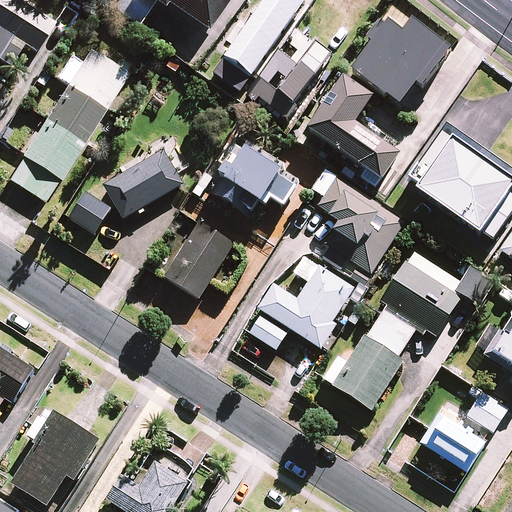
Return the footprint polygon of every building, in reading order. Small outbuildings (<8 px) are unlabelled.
[(54,24),(18,0),(0,0),(0,60),(9,66),(23,44),(35,52),(54,24)] [(117,0),(112,8),(138,25),(153,3),(160,9),(163,4),(203,31),(223,0),(117,0)] [(331,54),(263,7),(236,45),(257,60),(237,90),(255,103),(258,100),(286,119),(331,54)] [(421,91),(450,54),(412,24),(403,35),(381,19),(366,38),(374,44),(352,72),(400,109),(416,88),(421,91)] [(241,62),(223,49),(207,70),(225,83),(241,62)] [(115,66),(89,50),(8,181),(46,204),(131,67),(119,60),(115,66)] [(343,79),(307,131),(381,183),(400,157),(355,125),(373,100),(343,79)] [(416,193),(480,238),(511,192),(511,183),(452,142),(416,193)] [(298,186),(231,144),(219,163),(226,167),(218,178),(224,182),(215,198),(247,218),(255,204),(262,208),(267,199),(284,209),(298,186)] [(183,186),(160,147),(126,168),(128,171),(103,186),(124,222),(183,186)] [(405,225),(337,180),(318,208),(340,223),(325,246),(371,277),(405,225)] [(110,210),(85,194),(69,219),(94,235),(110,210)] [(233,246),(198,224),(164,278),(199,300),(233,246)] [(511,237),(501,253),(511,260),(511,237)] [(460,285),(413,254),(381,304),(386,307),(348,364),(339,358),(324,381),(371,412),(403,363),(398,359),(417,329),(435,340),(463,297),(477,306),(491,284),(470,270),(460,285)] [(354,291),(319,269),(299,302),(274,287),(259,311),(264,314),(250,336),(277,352),(289,331),(321,351),(336,327),(333,325),(354,291)] [(511,320),(503,334),(490,326),(475,349),(485,355),(483,357),(511,376),(511,320)] [(0,397),(5,400),(13,405),(35,370),(0,348),(0,397)] [(508,411),(481,395),(467,418),(493,434),(508,411)] [(458,416),(446,408),(421,444),(464,473),(484,443),(454,423),(458,416)] [(99,443),(54,415),(54,417),(47,412),(41,421),(40,420),(28,438),(36,444),(40,446),(13,487),(47,509),(67,479),(74,483),(99,443)] [(165,451),(156,448),(133,485),(123,479),(122,480),(107,503),(121,511),(176,511),(193,485),(188,482),(194,472),(185,463),(176,457),(165,451)] [(0,511),(12,511),(0,503),(0,511)]
